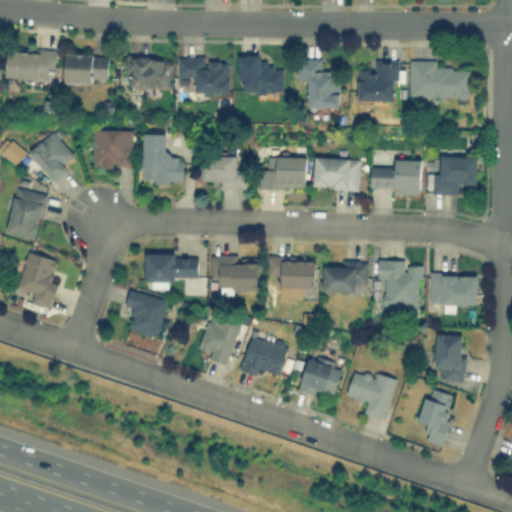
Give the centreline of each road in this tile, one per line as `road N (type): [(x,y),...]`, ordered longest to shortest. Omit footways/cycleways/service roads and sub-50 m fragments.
road 1 (residential): [(0,320),(511,497)]
road 2 (residential): [(0,5),(111,20),(511,26)]
road 3 (residential): [(511,245),(449,229),(144,219),(115,230)]
road 4 (residential): [(468,480),(504,355),(502,134)]
road 5 (motorway): [(176,511),(0,451)]
road 6 (residential): [(115,230),(78,347)]
